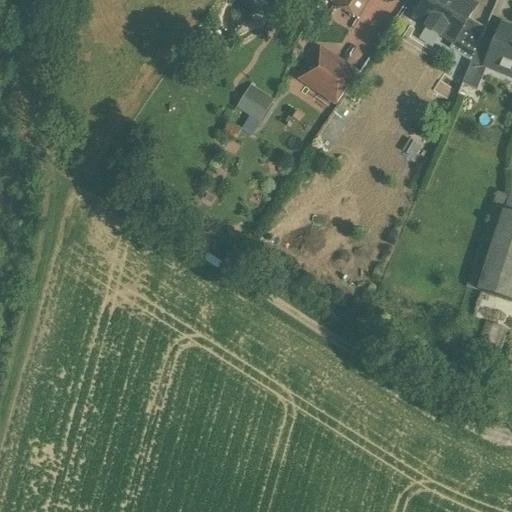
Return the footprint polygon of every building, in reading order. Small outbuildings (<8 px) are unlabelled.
[(367,0),(325,0),(333,4),(332,6),(356,20),(367,0)] [(426,0),(416,16),(428,24),(425,30),(439,39),(443,33),(455,41),(468,20),(473,12),(455,0),(454,0),(426,0)] [(485,31),(468,20),(455,41),(449,50),(471,64),(481,41),(485,31)] [(511,38),(501,34),(504,28),(502,27),(493,47),(486,65),(487,66),(510,76),(511,72),(511,71),(511,38)] [(493,47),(481,41),(471,64),(462,86),(476,92),(487,66),(486,65),(493,47)] [(356,76),(320,51),(300,81),(336,105),(356,76)] [(243,85),(233,111),(261,123),(272,97),(243,85)] [(511,198),(509,197),(503,215),(511,218),(511,198)] [(511,296),(511,218),(503,215),(478,292),(510,303),(511,296)]
